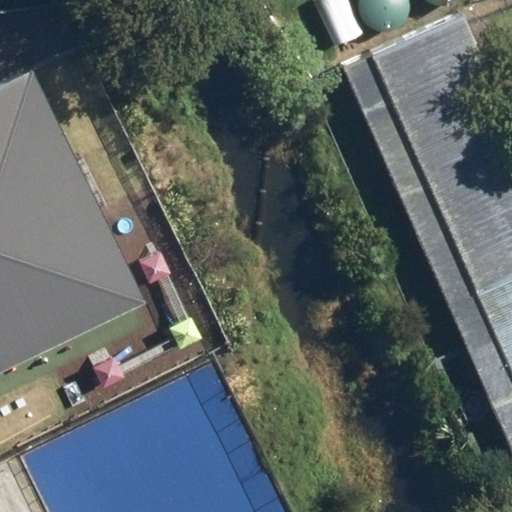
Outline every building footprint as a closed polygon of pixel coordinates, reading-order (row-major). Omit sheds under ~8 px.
[(344,0),(311,0),(331,45),(359,32),(344,0)] [(348,0),(364,38),(458,0),(348,0)] [(457,13),(362,54),(511,395),(511,137),(462,25),(457,13)] [(511,395),(362,54),(349,60),(337,65),(461,346),(511,460),(511,395)] [(0,343),(42,324),(127,282),(89,205),(18,57),(0,65),(0,343)]
